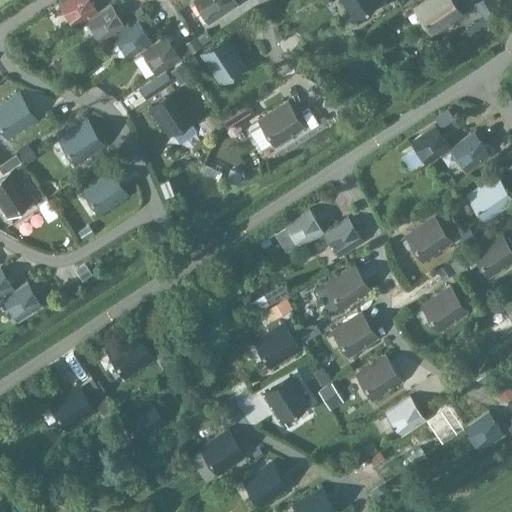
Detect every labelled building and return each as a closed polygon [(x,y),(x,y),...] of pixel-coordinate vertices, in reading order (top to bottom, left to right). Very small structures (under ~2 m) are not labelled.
[(99,11),(98,10),(91,0),(62,0),(58,3),(74,28),(86,20),(99,11)] [(191,0),(208,24),(238,4),(234,0),(191,0)] [(341,0),(353,17),(378,0),(377,0),(341,0)] [(433,32),(458,15),(448,0),(427,0),(417,7),(433,32)] [(500,9),(494,0),(478,0),(475,2),(485,19),(500,9)] [(126,27),(126,26),(110,3),(98,10),(99,11),(86,20),(101,44),(113,36),(113,35),(126,27)] [(153,42),(138,18),(126,26),(126,27),(113,35),(113,36),(128,59),(140,51),(153,42)] [(241,22),(244,35),(259,32),(256,19),(241,22)] [(181,59),(165,35),(165,34),(164,35),(153,42),(140,51),(155,75),(164,69),(181,59)] [(218,81),(243,64),(227,40),(202,56),(218,81)] [(150,79),(157,91),(172,81),(164,69),(155,75),(150,79)] [(322,104),(346,109),(349,92),(326,87),(322,104)] [(168,133),(193,116),(176,91),(151,108),(168,133)] [(0,122),(9,136),(34,120),(17,95),(0,106),(0,122)] [(276,144),(301,127),(285,102),(260,119),(276,144)] [(77,162),(102,145),(85,121),(60,137),(77,162)] [(451,147),(450,147),(434,124),(410,141),(426,164),(450,148),(451,147)] [(450,148),(466,172),(490,154),(474,130),(450,147),(451,147),(450,148)] [(100,212),(125,195),(108,170),(84,187),(100,212)] [(0,204),(6,214),(31,197),(14,173),(0,181),(0,204)] [(486,218),(511,201),(494,177),(469,194),(486,218)] [(323,231),(308,207),(283,223),(285,226),(273,234),(285,252),(296,245),(298,248),(323,233),(323,232),(323,231)] [(323,232),(323,233),(338,256),(363,240),(348,216),(323,231),(323,232)] [(424,259),(449,242),(432,218),(407,234),(424,259)] [(490,275),(511,259),(511,253),(498,233),(473,250),(490,275)] [(469,271),(458,254),(448,261),(459,278),(469,271)] [(15,289),(0,265),(0,299),(2,298),(2,297),(15,289)] [(343,306),(368,290),(352,265),(327,281),(343,306)] [(2,297),(2,298),(17,321),(42,305),(27,281),(15,289),(2,297)] [(440,329),(465,312),(448,288),(423,304),(440,329)] [(511,295),(501,303),(511,319),(511,295)] [(253,307),(258,322),(291,311),(286,296),(253,307)] [(350,354),(375,338),(359,313),(334,329),(350,354)] [(271,365),(297,350),(281,325),(256,340),(271,365)] [(126,376),(151,359),(135,335),(109,351),(126,376)] [(167,355),(158,360),(165,372),(174,366),(167,355)] [(374,397),(399,381),(383,356),(358,372),(374,397)] [(282,419),(307,403),(291,378),(265,394),(282,419)] [(66,427),(92,411),(76,386),(51,401),(66,427)] [(425,419),(425,418),(409,395),(384,412),(401,436),(424,420),(424,419),(425,419)] [(139,440),(164,424),(147,399),(123,416),(139,440)] [(463,427),(464,427),(479,450),(504,434),(488,409),(464,426),(465,426),(463,427)] [(218,472),(243,455),(227,430),(202,447),(218,472)] [(261,504),(286,488),(269,463),(245,480),(261,504)] [(299,511),(334,511),(320,489),(294,504),(299,511)]
